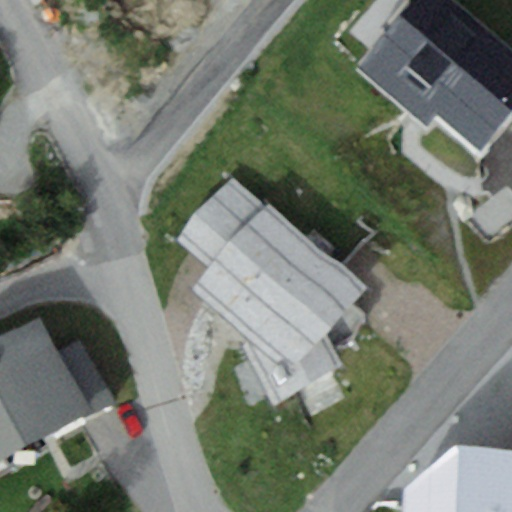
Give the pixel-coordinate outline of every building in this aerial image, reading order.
[(107,0),(126,14),(148,0),(107,0)] [(511,115),(511,68),(434,0),(425,0),(373,59),(398,82),(388,93),(424,125),(435,113),(480,152),(511,115)] [(196,300),(240,342),(314,264),(233,187),(176,247),(213,282),(196,300)] [(370,316),(314,264),(240,342),(295,394),(370,316)] [(0,359),(0,487),(92,436),(90,433),(117,418),(78,348),(53,361),(40,338),(0,359)] [(511,511),(511,495),(469,494),(437,511),(511,511)]
